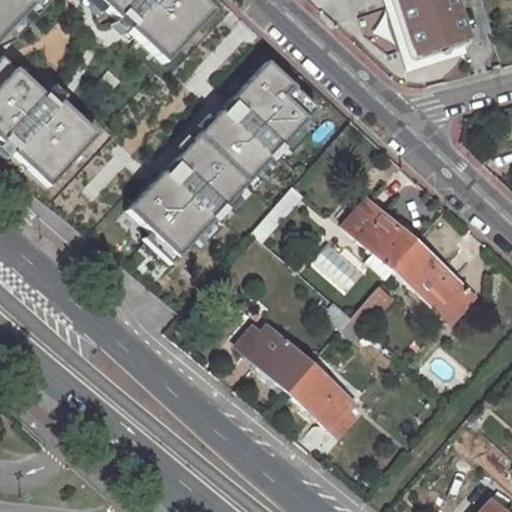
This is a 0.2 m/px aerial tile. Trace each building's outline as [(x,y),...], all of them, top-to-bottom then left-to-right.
[(0,0),(0,37),(34,0),(0,0)] [(91,0),(161,65),(209,13),(195,0),(91,0)] [(455,14),(451,0),(383,0),(402,69),(459,54),(450,16),(455,14)] [(0,59),(0,58),(0,145),(45,188),(93,137),(58,103),(53,108),(0,59)] [(263,63),(124,211),(147,233),(141,240),(167,265),(313,110),(263,63)] [(264,243),(303,199),(291,189),(252,233),(264,243)] [(347,218),(379,248),(371,256),(391,275),(398,266),(422,240),(371,192),(347,218)] [(316,253),(350,286),(370,264),(335,233),(316,253)] [(398,266),(443,307),(465,282),(422,240),(398,266)] [(340,331),(350,319),(336,307),(327,319),(340,331)] [(371,324),(357,311),(350,319),(364,332),(371,324)] [(340,331),(354,344),(364,332),(350,319),(340,331)] [(233,344),(285,391),(303,371),(309,364),(265,325),(260,331),(252,324),(233,344)] [(355,406),(309,364),(303,371),(285,391),(338,439),(356,419),(349,413),(355,406)] [(501,511),(490,502),(480,511),(501,511)]
